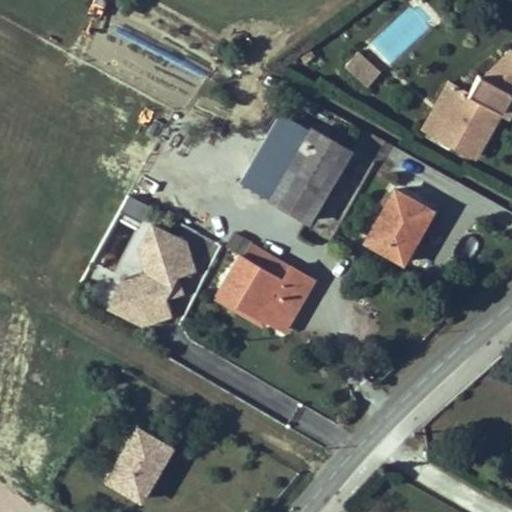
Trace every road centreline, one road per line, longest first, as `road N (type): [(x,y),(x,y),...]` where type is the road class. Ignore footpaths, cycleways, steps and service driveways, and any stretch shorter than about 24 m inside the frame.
road 1 (tertiary): [(375,423),(449,341),(511,292)]
road 2 (residential): [(375,423),(406,461),(496,511)]
road 3 (tertiary): [(287,511),(375,423)]
